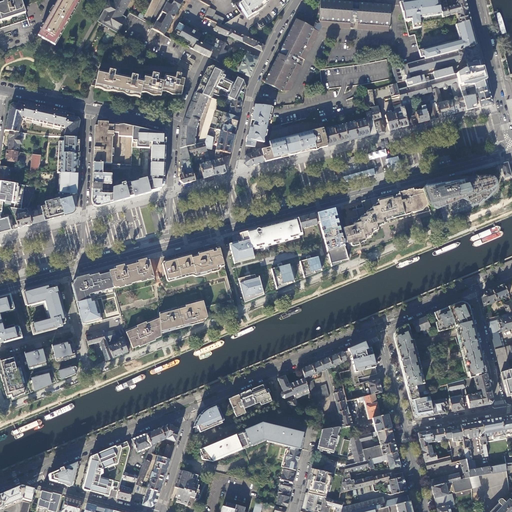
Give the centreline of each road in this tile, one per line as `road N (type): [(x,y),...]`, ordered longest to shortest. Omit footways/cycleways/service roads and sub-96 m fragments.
road 1 (primary): [(483,157),(226,227)]
road 2 (primary): [(191,409),(375,329)]
road 3 (primary): [(35,472),(191,409)]
road 4 (residential): [(81,265),(88,107)]
road 5 (residential): [(253,83),(230,172),(226,227)]
road 6 (primary): [(473,0),(509,139)]
road 7 (residential): [(253,83),(208,61),(173,127)]
road 8 (residential): [(500,410),(470,290)]
